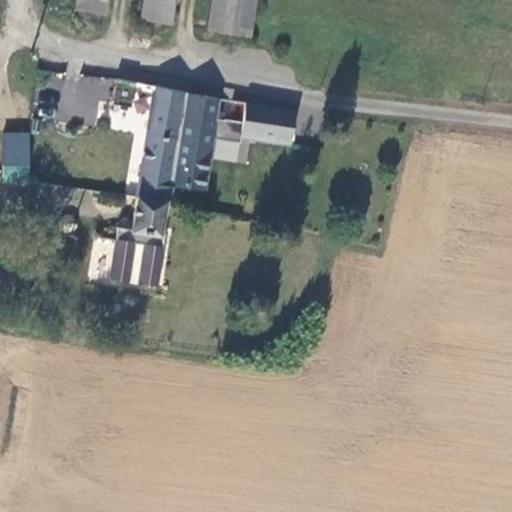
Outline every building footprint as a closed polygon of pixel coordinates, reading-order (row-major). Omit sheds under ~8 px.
[(78,0),(78,6),(105,11),(106,0),(146,0),(144,16),(171,20),(173,0),(78,0)] [(252,0),(211,0),(208,27),(248,32),(252,0)] [(85,75),(71,118),(94,125),(107,81),(85,75)] [(186,92),(117,81),(110,131),(149,137),(136,233),(122,231),(115,283),(163,289),(170,237),(165,236),(172,187),(186,92)] [(217,97),(186,92),(172,187),(205,191),(212,139),(217,97)] [(298,110),(217,97),(212,139),(243,143),(244,136),(293,143),(298,110)] [(2,183),(28,183),(28,165),(2,165),(2,183)]
